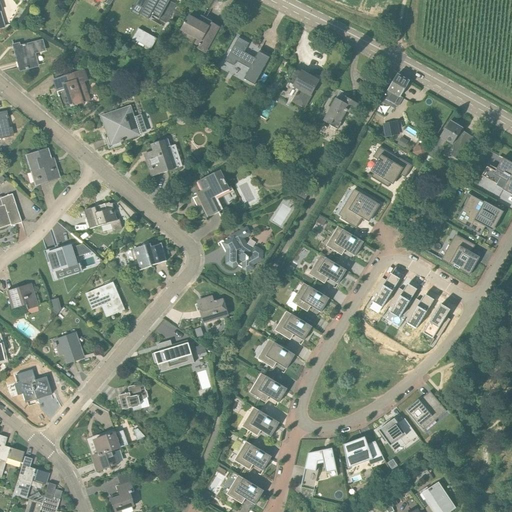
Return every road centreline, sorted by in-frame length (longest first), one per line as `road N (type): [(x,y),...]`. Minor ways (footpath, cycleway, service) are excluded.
road 1 (residential): [(41,444),(194,262),(189,244),(97,166)]
road 2 (residential): [(304,421),(315,369),(380,265),(403,261),(475,302)]
road 3 (tertiary): [(511,121),(281,0)]
road 4 (residential): [(475,302),(423,370),(378,406),(343,423),(304,421)]
road 5 (residential): [(0,263),(36,236),(97,166)]
road 6 (residential): [(97,166),(0,83)]
